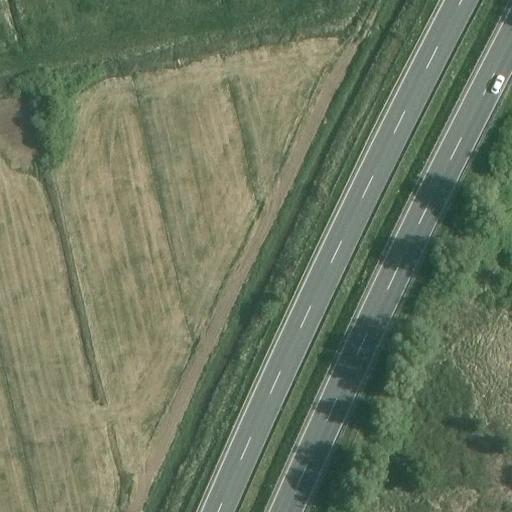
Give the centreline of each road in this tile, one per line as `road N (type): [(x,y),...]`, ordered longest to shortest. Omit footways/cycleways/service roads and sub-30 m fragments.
road 1 (motorway): [(464,0),(220,511)]
road 2 (motorway): [(287,511),(511,42)]
